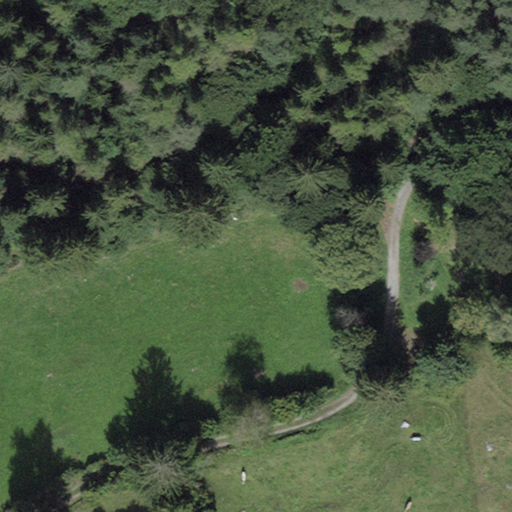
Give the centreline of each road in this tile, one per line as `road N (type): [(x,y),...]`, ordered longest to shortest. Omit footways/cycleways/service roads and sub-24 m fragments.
road 1 (track): [(45,511),(158,457),(271,432),(350,397),(388,344),(392,217),(431,154),(511,92)]
road 2 (track): [(392,217),(345,161),(274,115),(226,120),(157,160),(83,184),(52,183),(0,160)]
